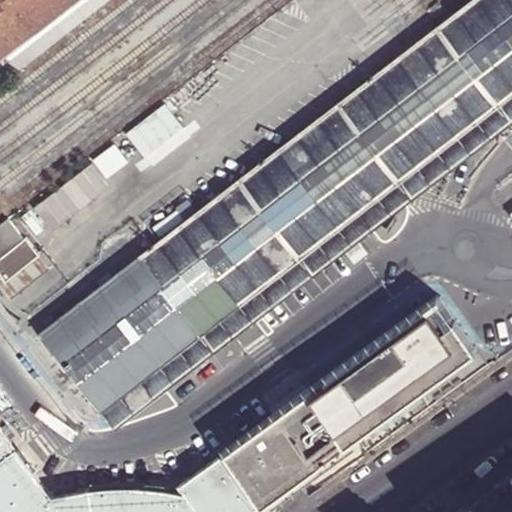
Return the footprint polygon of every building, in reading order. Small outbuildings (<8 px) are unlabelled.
[(0,0),(0,60),(78,0),(0,0)] [(107,418),(511,104),(511,0),(474,0),(42,333),(107,418)] [(9,218),(0,225),(0,269),(5,277),(10,282),(44,255),(30,234),(26,238),(9,218)] [(55,269),(44,255),(10,282),(5,277),(0,282),(0,284),(12,301),(55,269)] [(425,307),(441,330),(454,321),(450,315),(437,298),(425,307)] [(308,393),(224,453),(263,505),(476,350),(454,321),(441,330),(425,307),(324,381),(327,385),(311,397),(308,393)] [(0,511),(268,511),(263,505),(224,453),(182,485),(190,496),(160,491),(144,488),(114,487),(84,490),(55,497),(0,426),(0,511)]
